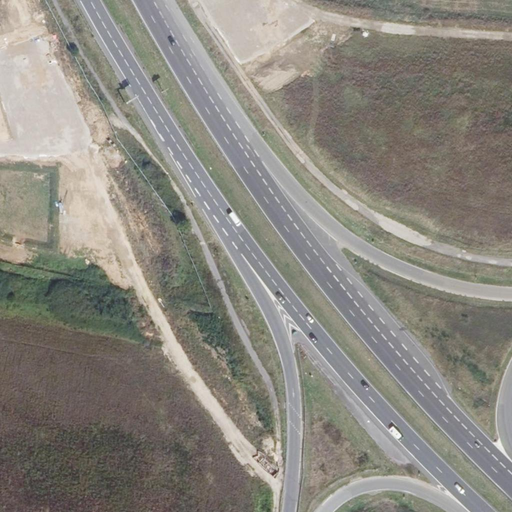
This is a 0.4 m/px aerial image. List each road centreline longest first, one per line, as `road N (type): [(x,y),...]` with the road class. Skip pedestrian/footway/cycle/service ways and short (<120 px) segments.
road 1 (trunk): [(511,480),(322,269),(152,17)]
road 2 (trunk): [(179,148),(335,359),(481,511)]
road 3 (trunk): [(511,293),(417,275),(349,241),(299,196),(152,17)]
road 4 (track): [(192,0),(295,158),(338,198),(443,253),(511,263)]
road 5 (trunk): [(179,148),(279,333),(293,377),(287,511)]
road 6 (track): [(511,37),(313,16)]
road 7 (trunk): [(88,0),(179,148)]
road 8 (trunk): [(323,511),(380,483),(423,491),(461,511)]
